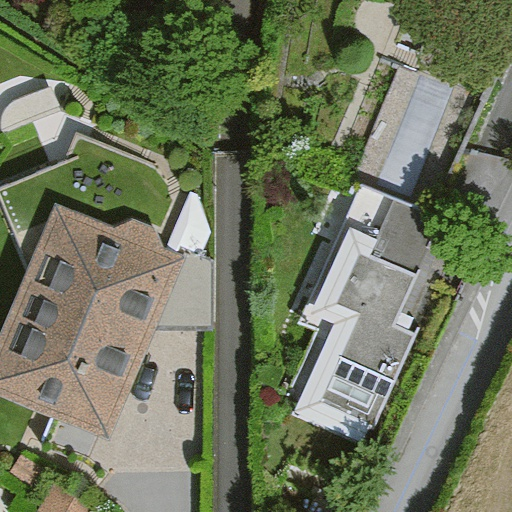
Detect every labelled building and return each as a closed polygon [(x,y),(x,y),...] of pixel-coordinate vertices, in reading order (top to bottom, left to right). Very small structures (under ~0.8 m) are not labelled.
[(511,0),(478,0),(466,32),(499,45),(511,8),(511,0)] [(422,180),(460,87),(408,66),(370,159),(422,180)] [(173,253),(50,203),(0,326),(0,380),(105,423),(148,315),(173,253)] [(417,268),(369,247),(376,230),(349,218),(313,302),(341,314),(300,406),(369,436),(418,322),(398,313),(417,268)] [(173,253),(148,315),(182,325),(214,326),(215,259),(178,244),(173,253)] [(97,511),(55,487),(40,511),(97,511)]
